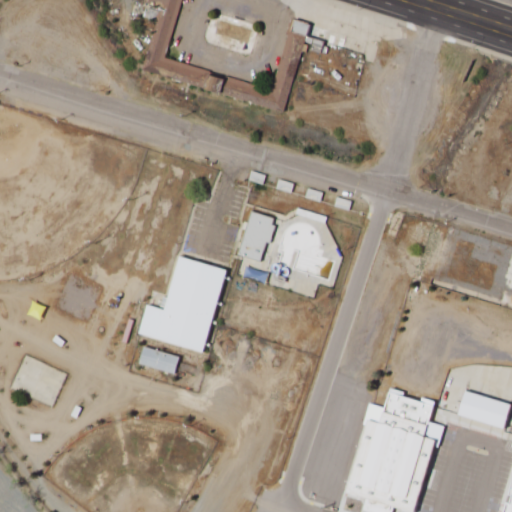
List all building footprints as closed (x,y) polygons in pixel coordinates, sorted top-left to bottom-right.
[(163,59),(178,0),(147,0),(158,3),(141,71),(200,86),(204,70),(163,59)] [(271,89),(205,72),(200,90),(283,111),(306,24),(289,19),(271,89)] [(262,183),(263,174),(249,171),(247,180),(262,183)] [(236,254),(261,261),(273,218),(248,211),(236,254)] [(230,270),(229,276),(231,277),(230,280),(228,279),(221,302),(223,302),(222,306),(220,305),(215,320),(218,321),(217,325),(214,324),(209,342),(211,343),(210,346),(208,345),(206,352),(138,332),(147,304),(161,308),(165,296),(168,297),(181,255),(230,270)] [(137,363),(173,374),(178,357),(142,346),(137,363)] [(469,387),(511,400),(511,419),(510,425),(462,411),(469,387)] [(419,511),(443,425),(432,422),(438,402),(392,389),(387,408),(372,404),(348,492),(419,511)] [(501,511),(511,511),(511,475),(505,504),(503,503),(501,511)]
